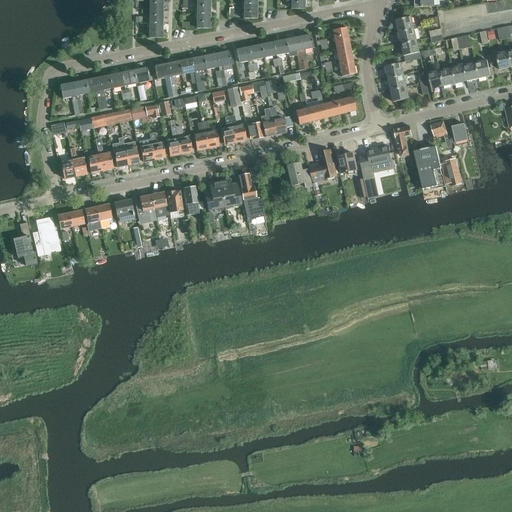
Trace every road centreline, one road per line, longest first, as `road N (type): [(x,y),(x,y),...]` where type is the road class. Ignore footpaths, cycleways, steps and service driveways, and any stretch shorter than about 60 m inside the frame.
road 1 (residential): [(56,199),(41,138),(59,71),(384,3)]
road 2 (residential): [(381,127),(56,199)]
road 3 (residential): [(381,127),(511,95)]
road 4 (residential): [(381,127),(367,59),(384,3)]
